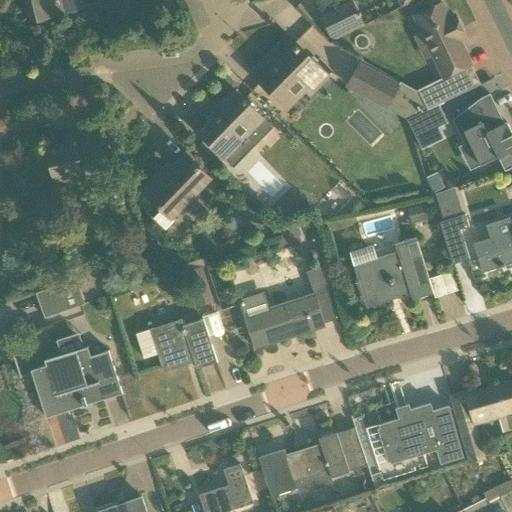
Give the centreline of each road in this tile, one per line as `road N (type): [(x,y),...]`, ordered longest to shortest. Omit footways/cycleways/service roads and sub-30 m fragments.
road 1 (residential): [(0,487),(511,326)]
road 2 (residential): [(0,91),(178,65),(215,33),(289,0)]
